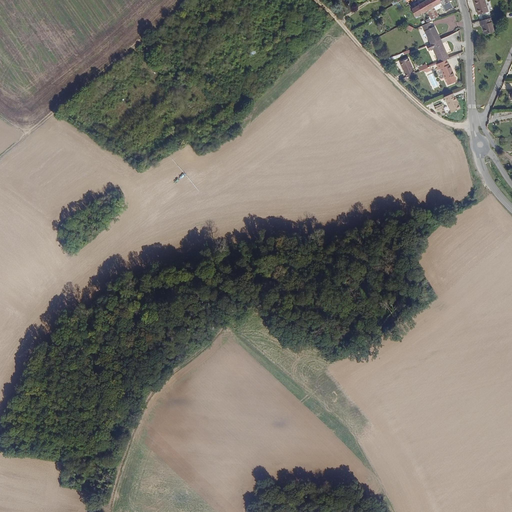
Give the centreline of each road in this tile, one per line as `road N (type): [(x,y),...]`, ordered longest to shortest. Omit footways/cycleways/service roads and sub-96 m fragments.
road 1 (track): [(182,0),(33,130),(0,116)]
road 2 (track): [(315,0),(418,103),(443,121),(472,123)]
road 3 (track): [(134,511),(230,330)]
road 4 (tertiary): [(472,123),(461,0)]
